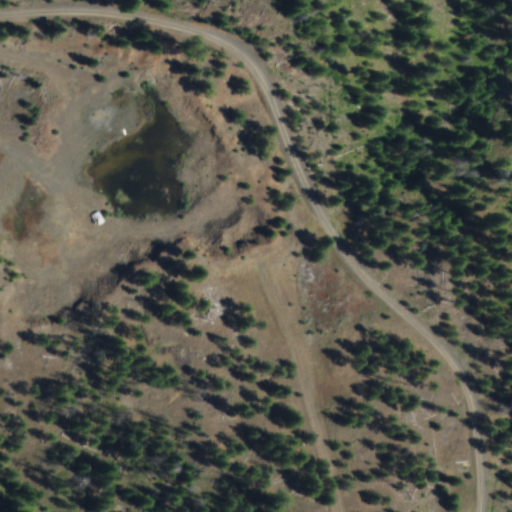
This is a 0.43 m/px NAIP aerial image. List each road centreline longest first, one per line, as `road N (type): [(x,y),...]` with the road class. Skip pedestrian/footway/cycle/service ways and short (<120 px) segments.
road 1 (residential): [(463,511),(471,456),(439,358),(317,217),(253,82),(169,27),(0,16)]
road 2 (track): [(338,511),(271,272),(277,253),(317,217)]
road 3 (track): [(0,57),(64,77),(69,101),(60,163),(20,159),(0,140)]
